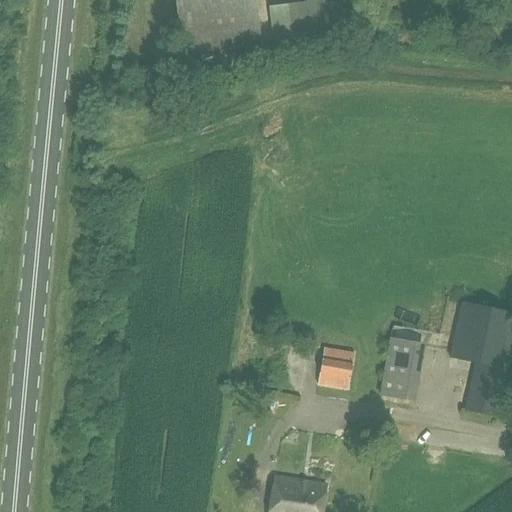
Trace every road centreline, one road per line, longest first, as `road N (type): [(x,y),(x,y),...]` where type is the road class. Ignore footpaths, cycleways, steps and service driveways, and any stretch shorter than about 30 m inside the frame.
road 1 (primary): [(60,0),(13,511)]
road 2 (track): [(511,434),(311,403)]
